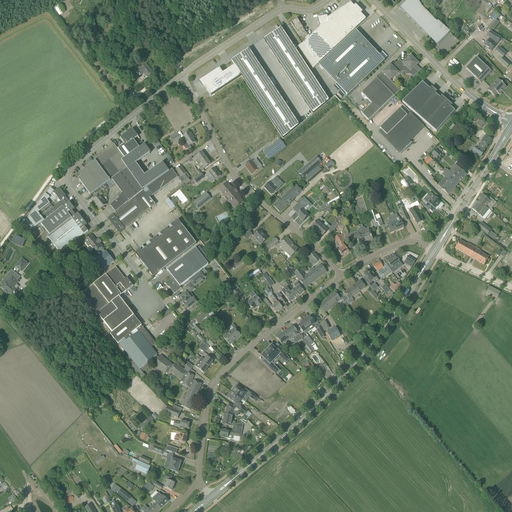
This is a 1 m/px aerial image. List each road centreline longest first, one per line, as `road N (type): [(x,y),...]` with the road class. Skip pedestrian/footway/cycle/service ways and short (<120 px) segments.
road 1 (unclassified): [(161,303),(65,179),(183,74)]
road 2 (tertiary): [(229,482),(317,404),(419,275)]
road 3 (unclassified): [(197,480),(214,381),(341,274)]
road 4 (unclassified): [(341,274),(236,177),(183,74)]
road 5 (unclassified): [(494,113),(370,0)]
road 6 (track): [(84,408),(123,378),(122,370),(92,332),(42,350)]
